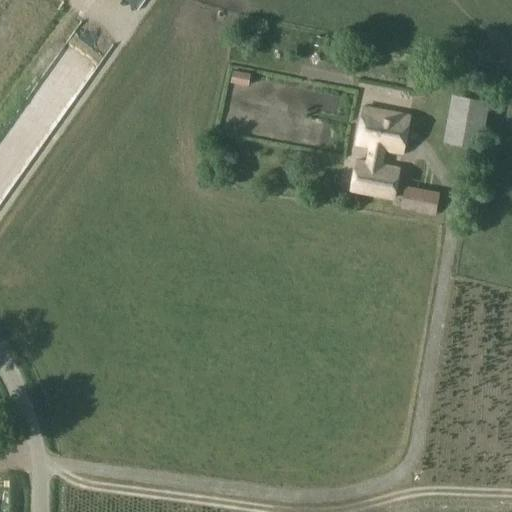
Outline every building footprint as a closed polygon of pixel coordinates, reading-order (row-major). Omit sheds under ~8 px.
[(317,37),(315,46),(328,48),(330,39),(317,37)] [(409,72),(407,87),(427,90),(431,68),(423,67),(422,71),(420,71),(420,74),(409,72)] [(233,71),(231,84),(248,87),(250,74),(233,71)] [(443,141),(481,148),(489,101),(451,94),(443,141)] [(369,147),(366,161),(356,159),(350,192),(394,200),(400,168),(384,165),(387,150),(402,153),(409,116),(363,107),(356,145),(369,147)] [(400,210),(436,217),(440,193),(404,186),(400,210)]
